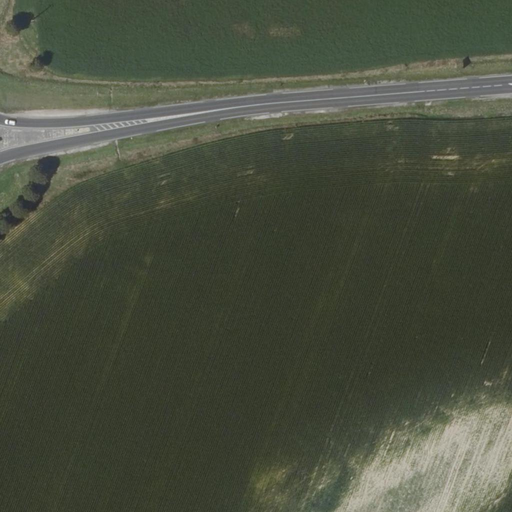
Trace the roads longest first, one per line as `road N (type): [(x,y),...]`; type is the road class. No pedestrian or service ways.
road 1 (primary): [(209,112),(511,82)]
road 2 (primary): [(0,159),(209,112)]
road 3 (primary): [(209,112),(0,119)]
